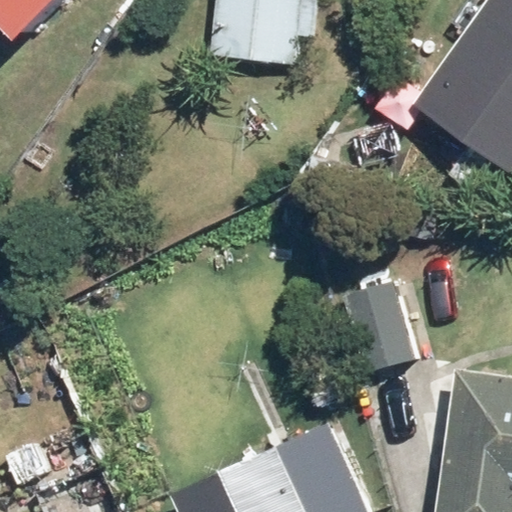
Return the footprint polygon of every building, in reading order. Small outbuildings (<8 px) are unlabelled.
[(0,0),(0,7),(32,37),(66,0),(0,0)] [(221,0),(207,60),(317,86),(336,0),(221,0)] [(511,0),(501,0),(428,103),(511,161),(511,0)] [(405,270),(348,289),(377,381),(435,362),(405,270)] [(511,376),(481,375),(479,488),(511,489),(511,376)] [(328,511),(295,437),(194,481),(208,511),(328,511)]
